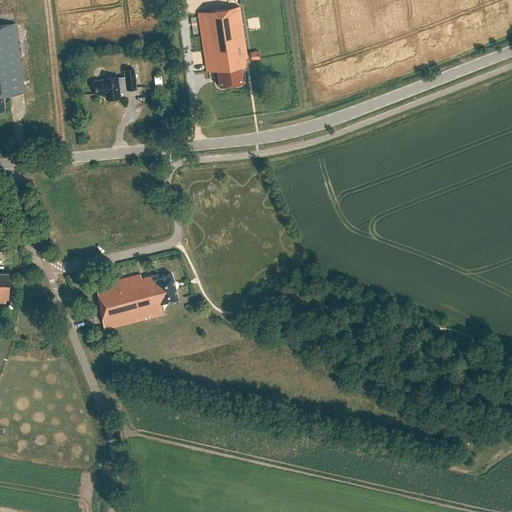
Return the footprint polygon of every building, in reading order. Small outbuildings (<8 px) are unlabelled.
[(244,60),(247,59),(239,7),(198,13),(207,73),(217,71),(219,88),(242,85),(239,68),(245,67),(244,60)] [(3,96),(24,94),(15,24),(0,26),(0,112),(5,112),(3,96)] [(251,60),(259,59),(258,51),(250,52),(251,60)] [(126,78),(118,79),(118,78),(104,80),(104,81),(96,81),(97,95),(106,94),(106,99),(120,98),(119,92),(122,89),(127,88),(128,90),(136,89),(134,71),(125,72),(126,78)] [(0,305),(5,305),(5,300),(9,300),(9,273),(0,273),(0,305)] [(104,330),(163,314),(160,302),(177,298),(172,275),(155,279),(154,275),(141,278),(140,274),(96,285),(104,330)]
